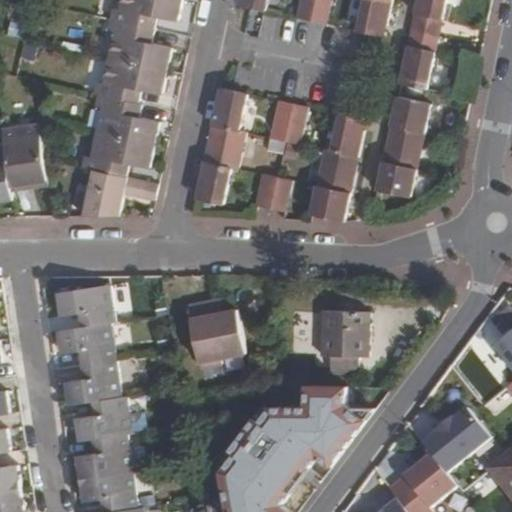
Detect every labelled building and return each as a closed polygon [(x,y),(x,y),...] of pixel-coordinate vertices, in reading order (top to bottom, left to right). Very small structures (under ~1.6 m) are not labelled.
[(123,0),(121,9),(113,7),(110,19),(111,19),(154,29),(157,14),(177,19),(181,0),(123,0)] [(243,0),(242,3),(265,9),(267,0),(243,0)] [(300,0),(297,16),(326,22),(331,0),(300,0)] [(392,0),(363,0),(362,5),(390,10),(392,0)] [(443,21),(447,0),(419,0),(423,0),(420,12),(416,11),(415,15),(443,21)] [(387,24),(390,10),(362,5),(357,29),(379,34),(382,23),(387,24)] [(414,44),(411,55),(406,54),(401,81),(428,88),(443,21),(415,15),(409,43),(414,44)] [(154,29),(111,19),(110,19),(107,31),(115,33),(109,59),(166,71),(172,47),(151,42),(154,29)] [(161,94),(166,71),(109,59),(103,84),(97,82),(94,94),(97,94),(138,103),(140,90),(161,94)] [(225,86),(222,97),(218,96),(209,130),(199,184),(203,185),(200,196),(224,201),(232,163),(240,165),(247,128),(240,127),(248,91),(225,86)] [(432,101),(398,94),(377,188),(411,195),(432,101)] [(309,104),(280,98),(272,135),(301,140),(309,104)] [(331,148),(325,146),(311,207),(345,213),(365,128),(360,127),(363,116),(340,111),(331,148)] [(152,145),(94,133),(89,159),(82,157),(81,168),(92,171),(125,176),(130,154),(149,158),(152,145)] [(40,141),(2,146),(3,153),(9,194),(25,192),(25,188),(45,185),(40,141)] [(272,142),(271,152),(299,155),(300,145),(272,142)] [(3,153),(0,153),(0,203),(10,202),(9,194),(3,153)] [(293,177),(264,170),(257,203),(286,209),(293,177)] [(92,171),(81,217),(116,217),(122,193),(153,200),(156,183),(125,176),(92,171)] [(113,285),(59,292),(63,316),(83,313),(85,327),(113,323),(118,322),(113,285)] [(223,300),(212,302),(215,315),(226,313),(223,300)] [(212,302),(191,306),(203,368),(225,364),(223,359),(249,354),(240,310),(226,313),(215,315),(212,302)] [(371,358),(372,311),(323,310),(322,356),(332,357),(331,375),(362,375),(362,357),(371,358)] [(85,327),(61,330),(64,354),(84,351),(86,365),(119,360),(113,323),(85,327)] [(511,368),(511,335),(496,349),(511,368)] [(119,360),(86,365),(88,379),(68,382),(71,405),(96,401),(124,397),(119,360)] [(230,511),(291,511),(283,505),(292,494),(287,490),(305,467),(309,470),(319,457),(332,467),(367,420),(347,405),(348,387),(308,386),(307,404),(275,403),(275,414),(270,414),(223,476),(230,511)] [(0,415),(13,414),(10,390),(0,391),(0,415)] [(124,397),(96,401),(98,416),(78,418),(81,441),(96,439),(130,434),(135,433),(134,431),(132,413),(129,396),(124,397)] [(438,434),(424,445),(433,456),(447,473),(491,439),(468,410),(455,421),(453,419),(436,432),(438,434)] [(149,429),(146,411),(132,413),(134,431),(149,429)] [(0,453),(12,451),(10,428),(0,429),(0,453)] [(130,434),(96,439),(99,453),(79,456),(82,479),(135,471),(130,434)] [(511,454),(492,470),(511,494),(511,454)] [(447,473),(433,456),(406,478),(431,509),(458,488),(447,473)] [(0,465),(0,491),(23,488),(20,465),(0,467),(0,465)] [(135,471),(82,479),(85,502),(105,499),(107,511),(114,511),(141,508),(135,471)] [(406,478),(390,490),(398,500),(407,511),(432,511),(431,509),(406,478)] [(23,488),(0,491),(0,511),(19,511),(27,511),(23,488)] [(407,511),(398,500),(383,511),(407,511)]
